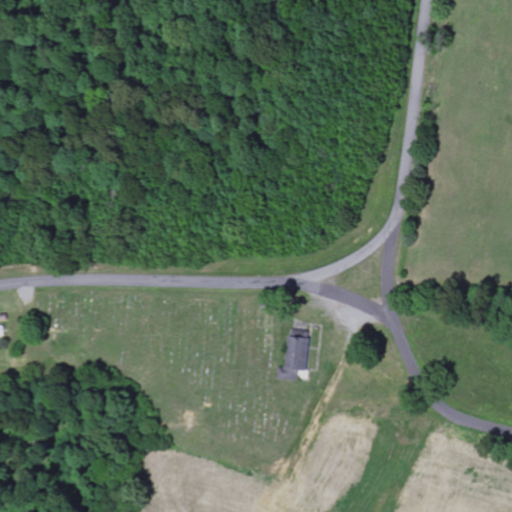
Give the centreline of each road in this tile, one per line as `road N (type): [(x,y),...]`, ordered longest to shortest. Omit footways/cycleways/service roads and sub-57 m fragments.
road 1 (residential): [(429,0),(395,226),(350,261),(273,285),(0,287)]
road 2 (residential): [(511,435),(441,405),(409,359),(390,298),(395,226)]
road 3 (residential): [(273,285),(357,299),(399,330)]
